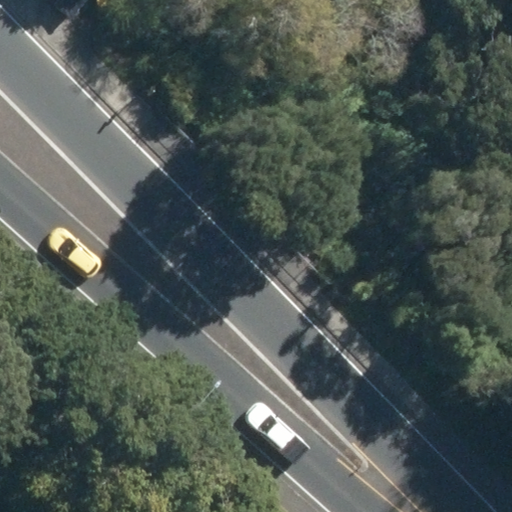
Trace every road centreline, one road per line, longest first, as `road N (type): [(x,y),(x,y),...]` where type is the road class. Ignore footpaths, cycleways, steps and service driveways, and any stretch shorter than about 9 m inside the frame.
road 1 (primary): [(0,63),(467,511)]
road 2 (primary): [(364,511),(0,188)]
